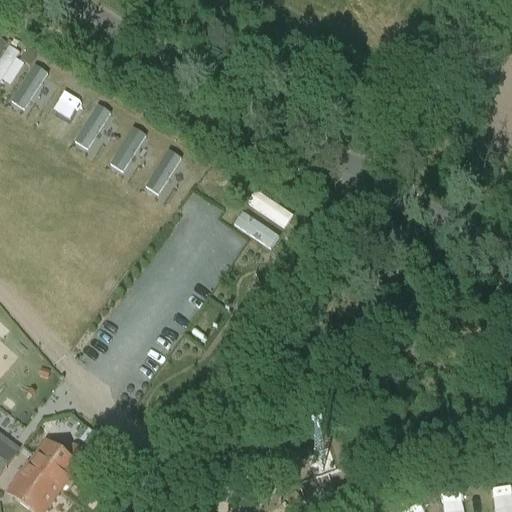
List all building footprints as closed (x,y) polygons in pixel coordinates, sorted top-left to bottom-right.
[(0,57),(0,82),(1,81),(12,87),(22,65),(1,55),(0,57)] [(34,66),(9,104),(23,113),(48,76),(34,66)] [(63,86),(44,119),(68,133),(87,100),(63,86)] [(89,154),(111,114),(95,106),(73,145),(89,154)] [(123,175),(145,139),(131,130),(108,166),(123,175)] [(158,198),(177,167),(163,159),(144,189),(158,198)] [(189,261),(205,271),(202,278),(217,287),(240,250),(224,240),(226,236),(211,226),(189,261)] [(74,447),(65,459),(47,446),(9,497),(29,511),(46,511),(68,483),(72,486),(91,460),(74,447)]
